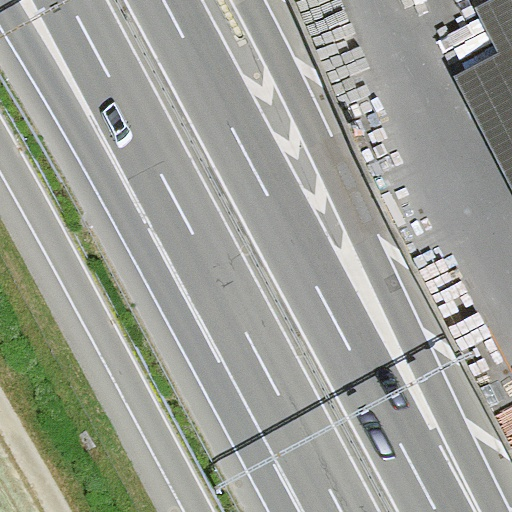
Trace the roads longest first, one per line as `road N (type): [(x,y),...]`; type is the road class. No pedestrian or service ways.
road 1 (motorway): [(5,0),(316,511)]
road 2 (motorway): [(64,0),(338,511)]
road 3 (motorway): [(435,511),(162,0)]
road 4 (motorway): [(478,511),(248,0)]
road 5 (secondary): [(0,146),(198,511)]
